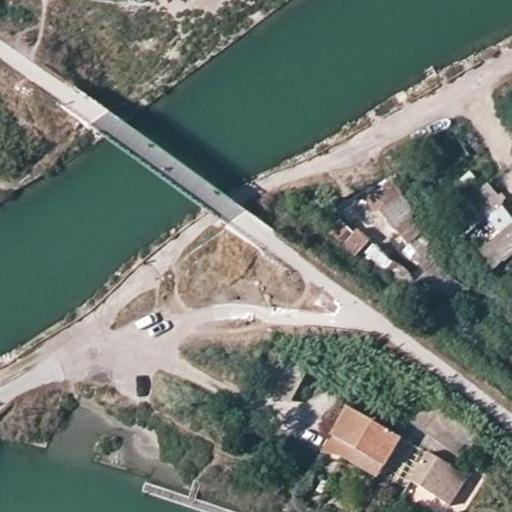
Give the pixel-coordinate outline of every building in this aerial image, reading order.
[(351,171),(360,189),(389,179),(382,159),(351,171)] [(490,180),(470,196),(485,215),(505,199),(490,180)] [(492,215),(503,231),(480,247),(492,264),(511,249),(511,214),(506,205),(492,215)] [(359,257),(370,237),(355,229),(344,248),(359,257)] [(374,379),(380,370),(365,361),(367,357),(358,352),(350,364),(374,379)] [(432,402),(415,424),(463,462),(482,440),(432,402)] [(351,409),(335,437),(347,444),(388,468),(405,439),(386,429),(361,414),(351,409)] [(388,468),(347,444),(341,455),(381,479),(388,468)] [(421,459),(409,479),(437,496),(453,501),(469,477),(448,463),(430,453),(426,461),(421,459)] [(481,497),(478,502),(495,511),(497,507),(495,505),(496,502),(486,497),(484,499),(481,497)]
